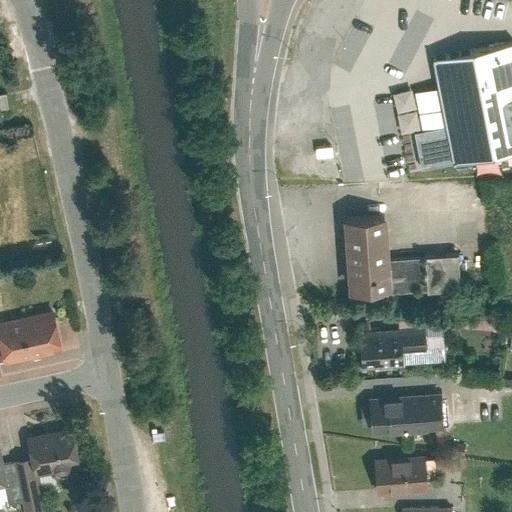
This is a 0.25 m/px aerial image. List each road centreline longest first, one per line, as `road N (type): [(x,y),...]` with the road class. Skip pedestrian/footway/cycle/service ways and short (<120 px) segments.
road 1 (tertiary): [(263,0),(250,81),(250,162),(306,511)]
road 2 (residential): [(106,366),(72,179),(25,0)]
road 3 (residential): [(134,511),(106,366)]
